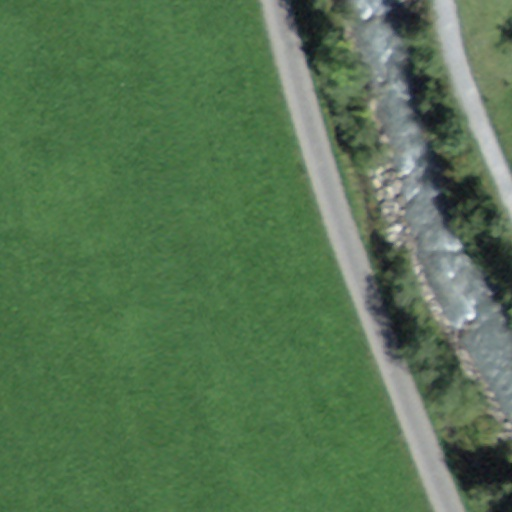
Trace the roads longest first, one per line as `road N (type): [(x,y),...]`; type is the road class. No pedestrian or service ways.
road 1 (track): [(281,0),(341,221),(448,511)]
road 2 (track): [(511,195),(476,113),(444,0)]
